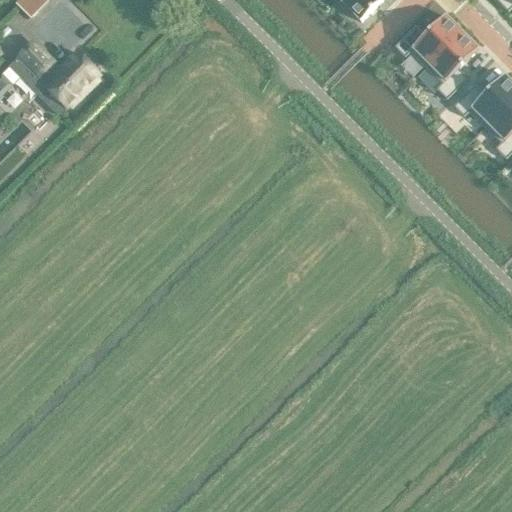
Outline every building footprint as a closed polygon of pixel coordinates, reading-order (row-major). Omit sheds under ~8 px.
[(23,0),(17,6),(31,20),(48,3),(45,0),(23,0)] [(338,0),(342,3),(339,6),(351,18),(353,15),(362,24),(383,3),(380,0),(338,0)] [(511,0),(494,0),(508,14),(511,10),(511,0)] [(416,28),(395,50),(406,60),(411,54),(426,70),(462,35),(446,19),(447,19),(446,18),(425,38),(416,28)] [(462,35),(426,70),(442,87),(437,92),(448,102),(468,81),(459,72),(479,52),(478,51),(462,35)] [(20,58),(9,69),(59,118),(67,110),(71,106),(73,108),(86,95),(84,93),(100,77),(78,55),(61,72),(34,44),(20,58)] [(475,88),(454,109),(465,119),(470,114),(485,130),(511,103),(511,85),(505,79),(506,78),(505,77),(485,98),(475,88)] [(511,103),(485,130),(501,146),(496,151),(507,161),(511,156),(511,103)]
